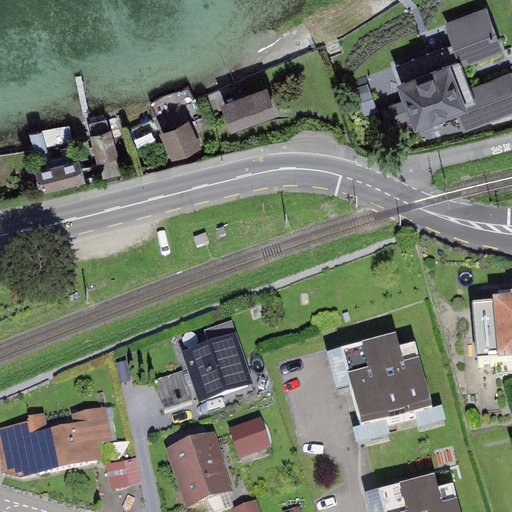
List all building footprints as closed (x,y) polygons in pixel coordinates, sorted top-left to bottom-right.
[(451,23),(458,43),(397,66),(410,100),(384,109),(389,124),(415,114),(418,121),(463,105),(471,126),(511,110),(511,95),(505,77),(473,89),(463,62),(500,48),(486,10),(451,23)] [(221,107),(230,132),(279,114),(271,89),(221,107)] [(202,145),(193,119),(161,130),(171,156),(202,145)] [(121,154),(112,129),(88,137),(97,162),(121,154)] [(33,170),(40,194),(81,182),(73,158),(33,170)] [(511,309),(479,312),(485,370),(511,367),(511,309)] [(253,396),(233,334),(179,352),(199,413),(253,396)] [(406,345),(336,361),(354,440),(424,424),(406,345)] [(244,461),(278,449),(267,418),(233,430),(244,461)] [(7,440),(17,485),(110,466),(100,421),(7,440)] [(234,494),(214,440),(168,456),(187,510),(234,494)] [(374,504),(376,511),(454,511),(448,486),(374,504)] [(236,508),(237,511),(264,511),(261,501),(236,508)]
